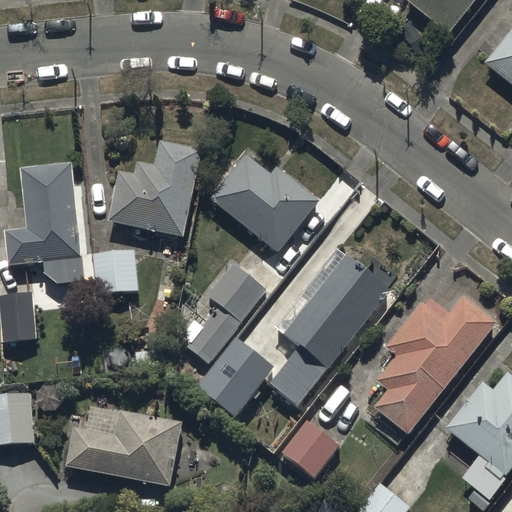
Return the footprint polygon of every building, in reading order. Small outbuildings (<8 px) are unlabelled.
[(476,0),(407,0),(450,34),(476,0)] [(511,84),(511,9),(511,11),(511,12),(511,32),(487,64),(511,84)] [(159,142),(155,164),(138,163),(136,174),(120,171),(110,223),(185,238),(203,150),(159,142)] [(321,200),(275,166),(270,171),(246,153),(210,200),(280,253),(321,200)] [(72,165),(23,170),(29,228),(5,230),(9,265),(81,258),(72,165)] [(136,251),(91,253),(94,293),(138,290),(136,251)] [(390,292),(348,256),(287,331),(328,366),(390,292)] [(267,289),(233,263),(209,298),(242,322),(267,289)] [(33,295),(2,298),(5,340),(37,337),(33,295)] [(448,315),(425,297),(387,346),(397,355),(376,380),(388,390),(375,406),(407,432),(496,323),(464,296),(448,315)] [(240,328),(216,309),(191,341),(215,360),(240,328)] [(159,330),(136,333),(140,370),(162,367),(159,330)] [(274,367),(236,337),(197,386),(235,417),(274,367)] [(326,368),(300,347),(272,381),(297,403),(326,368)] [(511,373),(508,370),(492,390),(483,382),(448,427),(508,475),(511,469),(511,373)] [(31,394),(0,394),(0,443),(32,443),(31,394)] [(122,410),(117,435),(76,426),(68,468),(172,486),(183,421),(122,410)] [(341,446),(307,421),(283,452),(317,478),(341,446)] [(407,511),(411,507),(380,482),(356,511),(407,511)]
